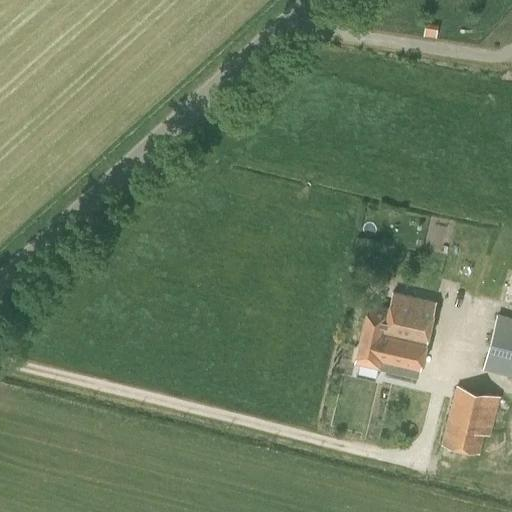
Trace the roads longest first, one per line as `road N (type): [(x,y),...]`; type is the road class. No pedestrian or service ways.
road 1 (unknown): [(0,340),(438,479)]
road 2 (unclassified): [(0,290),(326,0)]
